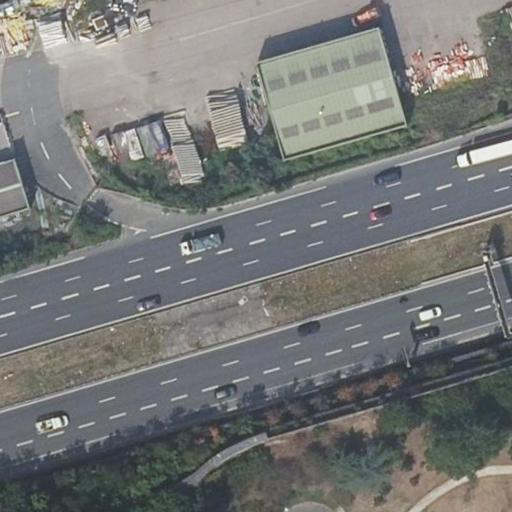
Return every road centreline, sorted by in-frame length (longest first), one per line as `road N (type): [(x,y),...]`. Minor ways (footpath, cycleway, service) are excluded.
road 1 (motorway): [(511,175),(0,324)]
road 2 (motorway): [(0,441),(511,292)]
